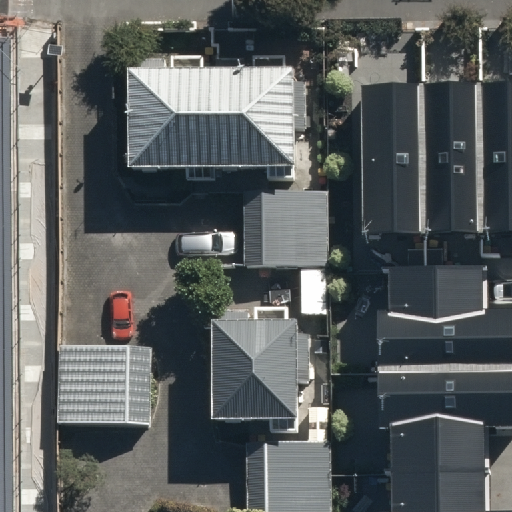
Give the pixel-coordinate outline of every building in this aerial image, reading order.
[(14,511),(12,42),(0,41),(0,511),(14,511)] [(120,67),(120,167),(290,166),(290,66),(120,67)] [(366,253),(368,511),(511,511),(511,506),(505,506),(504,442),(511,441),(511,296),(501,297),(501,253),(511,252),(511,68),(347,70),(349,254),(366,253)] [(328,191),(242,191),(242,262),(328,262),(328,191)] [(291,415),(291,317),(209,318),(210,415),(291,415)] [(56,347),(56,427),(150,427),(150,346),(56,347)] [(248,439),(248,511),(332,511),(332,439),(248,439)]
